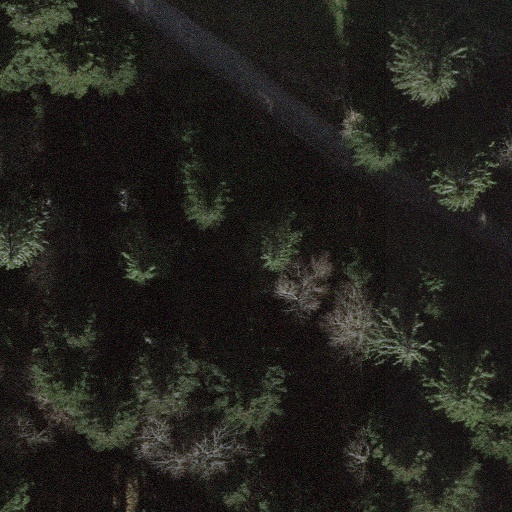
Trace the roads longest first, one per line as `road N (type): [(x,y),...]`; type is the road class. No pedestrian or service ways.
road 1 (track): [(511,261),(343,144),(173,0)]
road 2 (track): [(368,511),(122,416),(0,343)]
road 3 (track): [(194,15),(511,136)]
